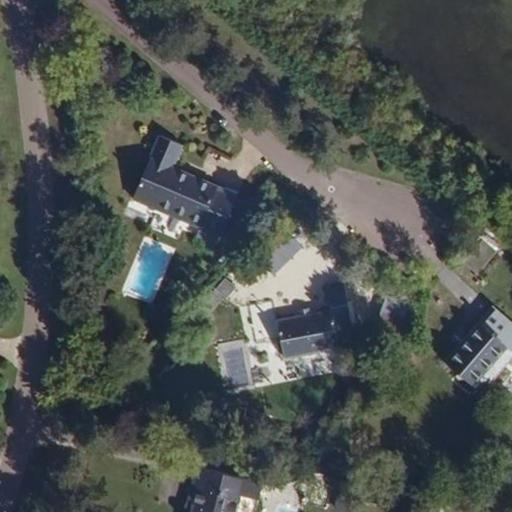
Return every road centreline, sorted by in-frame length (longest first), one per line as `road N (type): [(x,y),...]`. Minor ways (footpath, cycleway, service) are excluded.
road 1 (unclassified): [(0,510),(35,349),(44,248),(39,151),(15,0)]
road 2 (unclassified): [(407,251),(92,0)]
